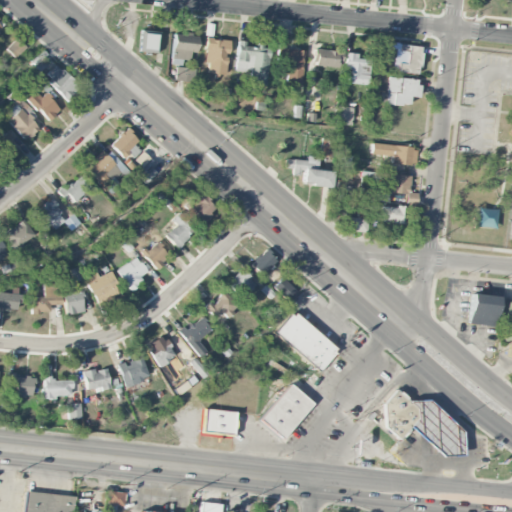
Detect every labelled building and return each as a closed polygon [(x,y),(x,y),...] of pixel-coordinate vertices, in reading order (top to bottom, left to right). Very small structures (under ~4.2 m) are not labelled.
[(157,53),(158,34),(140,33),(139,52),(157,53)] [(197,35),(173,33),(171,58),(189,60),(189,52),(195,53),(197,35)] [(227,40),(206,39),(205,74),(225,75),(227,40)] [(6,48),(14,59),(25,51),(16,40),(6,48)] [(235,70),(250,71),(249,78),(256,78),(255,85),(264,86),(268,46),(244,44),(245,41),(237,41),(235,70)] [(394,72),(417,74),(420,47),(396,44),(394,72)] [(302,49),(278,48),(277,73),(286,73),(286,83),(300,83),(302,49)] [(336,67),(337,50),(315,49),(314,66),(336,67)] [(368,85),(369,60),(356,59),(357,54),(345,53),(344,70),(347,70),(346,83),(368,85)] [(66,100),(78,89),(55,64),(43,76),(66,100)] [(173,80),(192,82),(194,69),(175,67),(173,80)] [(417,97),(418,79),(386,78),(385,104),(408,106),(409,97),(417,97)] [(23,98),(48,121),(59,109),(44,94),(39,99),(30,90),(23,98)] [(352,108),(339,107),(337,124),(350,125),(352,108)] [(6,121),(25,141),(38,129),(19,108),(6,121)] [(131,158),(139,152),(132,144),(137,141),(126,128),(108,144),(122,159),(127,154),(131,158)] [(14,150),(7,134),(0,137),(0,155),(1,156),(14,150)] [(370,155),(390,156),(390,165),(414,165),(415,146),(370,145),(370,155)] [(83,167),(102,186),(109,179),(104,173),(113,165),(99,151),(83,167)] [(145,183),(154,174),(149,169),(154,164),(142,152),(133,161),(140,167),(135,173),(145,183)] [(329,187),(331,172),(316,170),(318,157),(306,156),(305,161),(291,159),(290,167),(292,167),(291,175),(301,176),(300,185),(329,187)] [(90,187),(78,174),(59,193),(71,205),(90,187)] [(409,176),(378,174),(377,201),(387,202),(387,193),(408,194),(409,176)] [(184,204),(201,222),(215,209),(198,190),(184,204)] [(30,213),(42,233),(63,220),(51,200),(30,213)] [(380,206),(380,223),(403,224),(404,207),(380,206)] [(355,219),(344,217),(342,230),(365,233),(368,213),(356,212),(355,219)] [(174,225),(164,236),(177,248),(193,230),(176,214),(169,220),(174,225)] [(1,233),(11,250),(33,238),(23,220),(1,233)] [(168,257),(155,242),(141,255),(154,269),(168,257)] [(276,261),(265,249),(249,264),(260,276),(276,261)] [(137,277),(145,273),(136,258),(116,269),(128,291),(141,284),(137,277)] [(241,299),(256,285),(241,270),(226,284),(241,299)] [(87,278),(94,303),(117,297),(110,271),(87,278)] [(286,301),(297,292),(284,277),(273,286),(286,301)] [(48,305),(60,305),(59,283),(41,283),(42,296),(30,297),(30,313),(48,313),(48,305)] [(214,320),(220,314),(224,319),(237,308),(223,291),(204,308),(214,320)] [(0,310),(17,311),(18,294),(0,292),(0,310)] [(82,313),(81,293),(62,294),(64,314),(82,313)] [(496,326),(497,296),(469,295),(468,325),(496,326)] [(503,342),(511,342),(511,302),(505,302),(503,342)] [(274,332),(318,371),(336,351),(291,312),(274,332)] [(196,340),(210,330),(200,316),(178,332),(197,358),(205,352),(196,340)] [(147,349),(160,374),(172,367),(168,359),(174,355),(165,339),(147,349)] [(115,365),(124,387),(147,378),(140,358),(124,364),(123,362),(115,365)] [(49,366),(41,366),(42,400),(54,399),(54,396),(71,396),(70,380),(50,380),(49,366)] [(85,392),(108,387),(105,369),(93,371),(92,369),(81,371),(85,392)] [(32,396),(32,377),(14,377),(14,373),(7,373),(7,387),(15,387),(15,397),(32,396)] [(310,405),(289,385),(257,419),(279,439),(310,405)] [(426,400),(408,401),(394,389),(382,404),(383,428),(397,441),(408,429),(440,457),(461,456),(460,431),(426,400)] [(67,419),(80,419),(79,403),(66,404),(67,419)] [(232,435),(233,411),(201,410),(200,434),(232,435)] [(72,511),(74,497),(24,491),(21,511),(72,511)] [(106,505),(123,506),(123,492),(107,491),(106,505)] [(218,511),(218,500),(199,500),(198,511),(218,511)]
